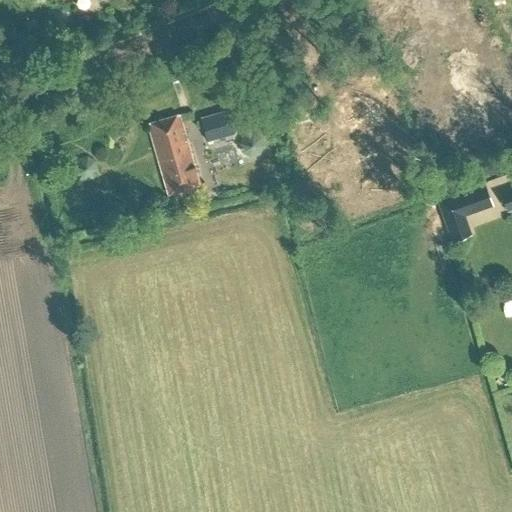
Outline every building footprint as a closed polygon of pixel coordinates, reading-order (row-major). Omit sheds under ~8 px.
[(425,0),(399,0),(409,28),(433,20),(425,0)] [(425,0),(433,20),(456,12),(451,0),(425,0)] [(451,0),(456,12),(479,4),(477,0),(451,0)] [(511,68),(497,73),(493,62),(459,74),(467,97),(479,93),(486,113),(511,104),(511,68)] [(206,141),(234,133),(227,109),(199,117),(206,141)] [(179,114),(148,123),(168,193),(199,184),(179,114)] [(249,156),(258,154),(263,145),(260,136),(252,132),(248,120),(240,123),(243,133),(238,143),(241,152),(249,156)] [(349,173),(375,164),(369,146),(382,141),(376,123),(336,137),(349,173)] [(302,169),(316,164),(322,182),(349,173),(336,137),(296,151),(302,169)] [(94,158),(87,153),(77,156),(72,164),(75,173),(72,180),(79,184),(82,179),(93,175),(97,167),(94,158)] [(511,189),(502,193),(506,208),(511,205),(511,189)] [(501,197),(485,202),(488,212),(504,207),(501,197)] [(455,213),(442,216),(449,243),(463,239),(455,213)]
